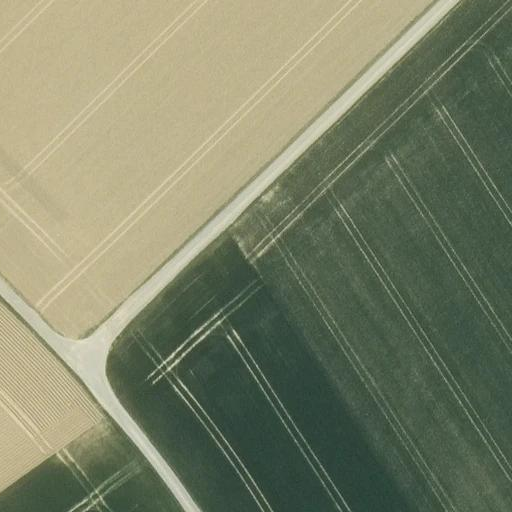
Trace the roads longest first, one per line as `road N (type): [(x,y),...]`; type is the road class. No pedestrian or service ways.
road 1 (track): [(461,0),(79,366)]
road 2 (track): [(79,366),(188,511)]
